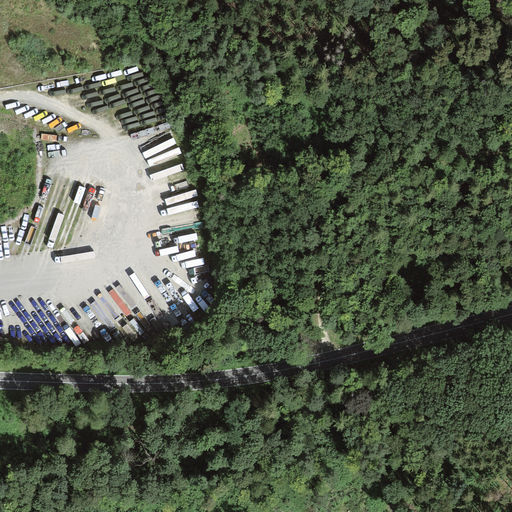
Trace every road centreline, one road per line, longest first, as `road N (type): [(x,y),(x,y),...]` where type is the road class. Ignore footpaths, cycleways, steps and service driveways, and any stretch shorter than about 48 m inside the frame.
road 1 (primary): [(511,313),(210,380),(0,380)]
road 2 (track): [(511,142),(354,177),(331,200),(316,244),(322,361)]
